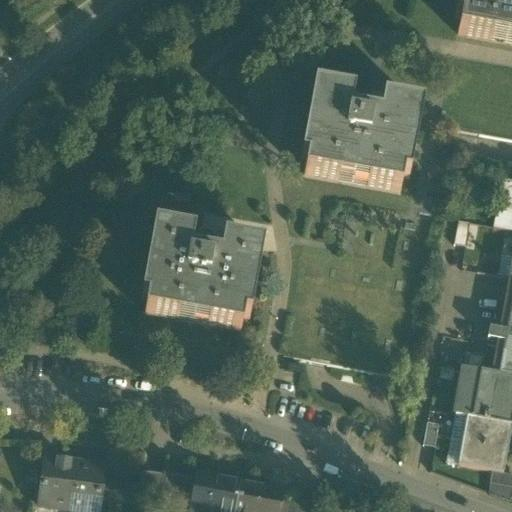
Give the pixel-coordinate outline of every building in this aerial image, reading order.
[(511,0),(457,0),(453,21),(459,22),(456,37),(490,43),(490,42),(511,46),(511,0)] [(419,110),(312,92),(300,162),(306,163),(303,178),(337,184),(337,183),(366,188),(366,189),(399,194),(401,181),(407,182),(419,110)] [(450,196),(453,176),(429,173),(426,193),(450,196)] [(511,185),(501,184),(492,231),(511,234),(511,185)] [(453,245),(465,247),(467,235),(476,237),(477,226),(456,223),(453,245)] [(260,251),(151,232),(138,303),(145,304),(142,317),(239,334),(241,321),(248,322),(260,251)] [(511,298),(505,335),(488,332),(486,342),(503,346),(497,378),(511,380),(511,298)] [(511,380),(497,378),(462,372),(454,419),(465,421),(510,429),(511,417),(511,380)] [(510,429),(465,421),(462,445),(505,453),(510,429)] [(438,427),(427,425),(422,448),(434,450),(438,427)] [(505,453),(462,445),(458,469),(491,475),(501,477),(505,453)] [(68,511),(74,465),(44,462),(38,509),(60,511),(68,511)] [(104,469),(74,465),(68,511),(98,511),(100,501),(100,497),(102,485),(104,469)] [(165,478),(141,475),(139,490),(138,498),(139,498),(162,501),(165,478)] [(511,478),(501,477),(491,475),(489,487),(511,491),(511,487),(511,478)] [(177,479),(165,478),(162,501),(161,507),(173,508),(177,479)] [(234,511),(239,487),(195,479),(189,511),(234,511)] [(139,490),(102,485),(100,497),(100,501),(138,505),(139,498),(138,498),(139,490)] [(279,511),(283,495),(239,487),(234,511),(279,511)] [(311,511),(312,508),(287,503),(285,511),(311,511)]
